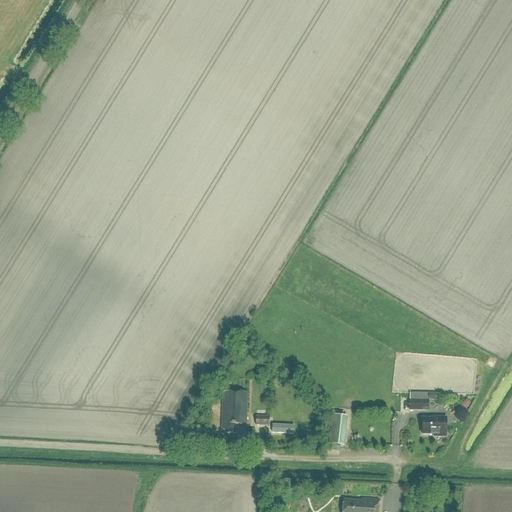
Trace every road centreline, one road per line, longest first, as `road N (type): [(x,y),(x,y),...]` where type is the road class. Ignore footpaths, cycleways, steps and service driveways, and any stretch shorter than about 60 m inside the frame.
road 1 (track): [(392,511),(395,460),(0,446)]
road 2 (unclassified): [(0,132),(81,0)]
